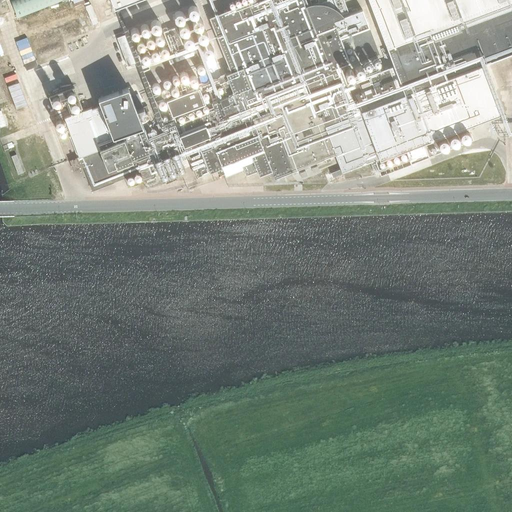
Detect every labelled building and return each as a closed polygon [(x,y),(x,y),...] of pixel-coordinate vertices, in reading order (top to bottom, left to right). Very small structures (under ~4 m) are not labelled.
[(12,0),(10,1),(17,17),(58,0),(12,0)] [(110,0),(114,9),(138,0),(110,0)] [(385,94),(385,96),(356,108),(340,67),(349,63),(340,39),(369,28),(362,10),(357,12),(356,9),(351,11),(350,8),(347,9),(343,0),(326,0),(318,3),(317,3),(313,4),(310,4),(306,6),(304,0),(253,0),(230,9),(230,11),(211,18),(231,71),(225,74),(233,94),(211,103),(218,120),(179,136),(196,178),(217,169),(220,176),(224,174),(225,177),(243,170),(245,176),(257,172),(259,176),(271,172),(274,179),(335,155),(341,173),(378,159),(379,160),(423,143),(428,157),(472,140),(467,127),(504,113),(485,64),(511,53),(511,0),(368,0),(393,66),(388,68),(396,90),(385,94)] [(40,17),(58,18),(73,13),(70,1),(40,10),(40,14),(37,14),(17,20),(20,30),(24,29),(24,25),(30,23),(30,20),(40,17)] [(80,19),(22,38),(31,64),(43,60),(39,46),(84,32),(80,19)] [(128,66),(139,61),(128,33),(116,37),(128,66)] [(17,72),(4,76),(15,109),(28,105),(17,72)] [(143,180),(154,175),(145,154),(151,152),(155,161),(154,162),(161,179),(184,169),(190,167),(186,158),(181,160),(177,152),(177,153),(166,126),(158,130),(160,134),(147,139),(144,131),(141,125),(126,87),(97,99),(99,105),(64,119),(78,157),(69,161),(73,171),(82,167),(92,191),(140,172),(143,180)] [(199,89),(166,101),(172,117),(204,104),(199,89)] [(72,96),(62,100),(66,109),(76,105),(72,96)] [(205,107),(205,110),(206,112),(208,113),(210,112),(212,111),(213,108),(212,106),(210,104),(208,104),(206,105),(205,107)] [(52,106),(45,108),(48,120),(55,118),(52,106)] [(205,112),(204,109),(203,108),(200,107),(198,108),(196,110),(196,113),(198,115),(200,116),(203,115),(204,114),(205,112)] [(18,112),(22,128),(32,126),(28,110),(18,112)] [(193,119),(195,118),(196,116),(196,114),(195,112),(193,111),(191,111),(189,112),(188,115),(189,117),(190,119),(193,119)] [(187,121),(188,119),(188,116),(186,114),(183,114),(181,115),(180,117),(180,119),(181,121),(183,122),(185,122),(187,121)] [(18,175),(23,173),(16,155),(11,156),(18,175)]
